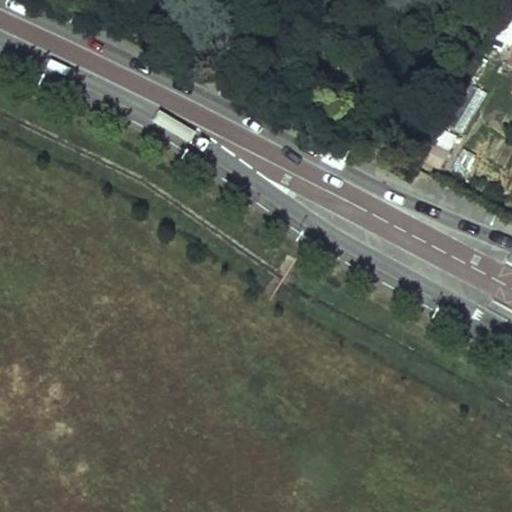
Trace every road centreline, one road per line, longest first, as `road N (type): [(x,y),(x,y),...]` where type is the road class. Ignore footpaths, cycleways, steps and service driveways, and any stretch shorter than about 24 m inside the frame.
road 1 (primary): [(0,38),(151,112),(316,225),(511,334)]
road 2 (primary): [(511,245),(395,197),(0,0)]
